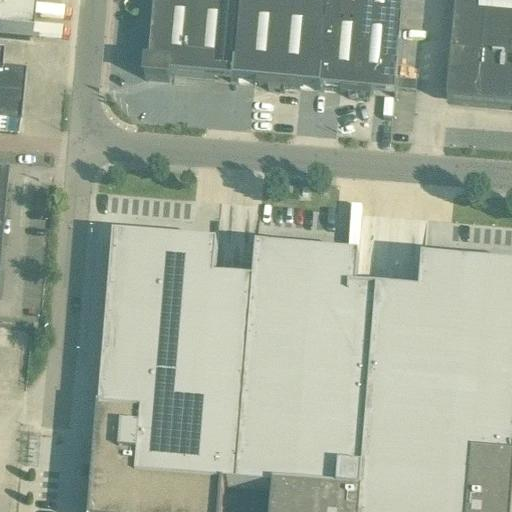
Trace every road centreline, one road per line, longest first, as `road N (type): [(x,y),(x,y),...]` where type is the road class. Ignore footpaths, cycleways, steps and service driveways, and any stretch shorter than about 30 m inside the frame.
road 1 (unclassified): [(85,145),(511,178)]
road 2 (unclassified): [(60,424),(85,145)]
road 3 (unclassified): [(85,145),(97,0)]
